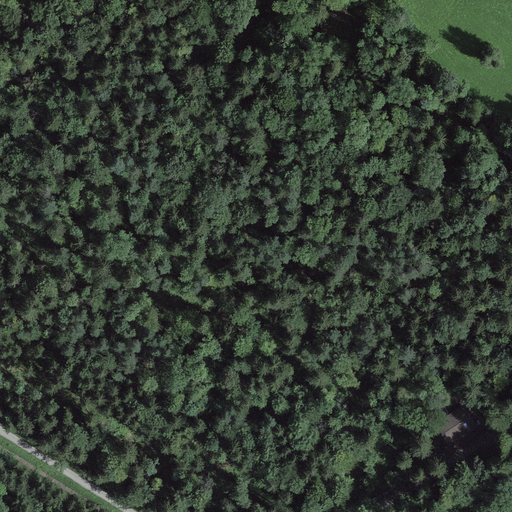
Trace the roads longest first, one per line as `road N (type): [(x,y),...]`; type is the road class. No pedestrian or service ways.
road 1 (track): [(511,418),(376,511)]
road 2 (track): [(0,427),(135,511)]
